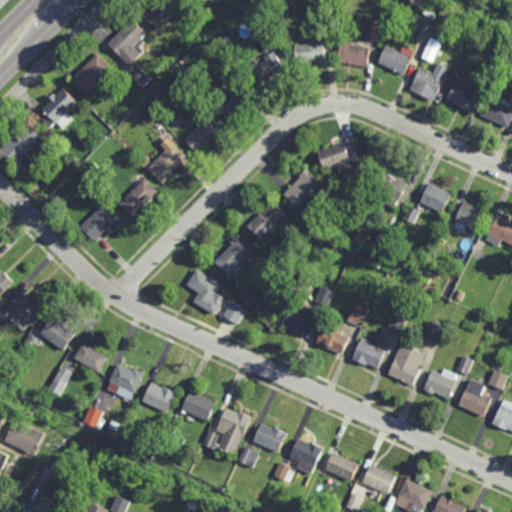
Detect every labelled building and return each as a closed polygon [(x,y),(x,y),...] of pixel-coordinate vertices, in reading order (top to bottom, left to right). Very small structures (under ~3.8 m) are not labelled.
[(157,31),(144,18),(157,4),(153,0),(179,0),(184,5),(157,31)] [(312,33),(310,13),(318,13),(318,11),(326,10),(328,31),(312,33)] [(429,36),(427,35),(426,37),(415,33),(422,17),(435,22),(429,36)] [(146,33),(141,38),(149,47),(147,48),(149,51),(147,52),(145,50),(129,66),(108,43),(122,30),(118,26),(125,19),(128,22),(132,18),(146,33)] [(378,41),(367,39),(370,20),(381,22),(378,41)] [(267,52),(259,39),(271,32),(279,44),(267,52)] [(369,47),(371,47),(368,67),(338,62),(340,43),(350,44),(351,39),(370,42),(369,47)] [(303,65),(303,64),(297,64),(294,45),(324,42),(326,61),(317,62),(317,63),(303,65)] [(413,57),(405,74),(378,62),(380,58),(378,57),(379,54),(382,55),(387,45),(413,57)] [(435,58),(432,57),(431,59),(424,56),(428,45),(435,48),(433,53),(436,54),(435,58)] [(218,72),(208,60),(221,48),(232,60),(218,72)] [(287,70),(276,77),(275,76),(263,84),(254,69),(259,65),(258,63),(263,60),(264,63),(267,61),(265,57),(275,51),(287,70)] [(95,91),(93,88),(88,93),(73,78),(98,53),(113,67),(99,82),(101,84),(95,91)] [(434,101),(410,89),(421,67),(427,70),(427,68),(433,72),(438,62),(450,68),(434,101)] [(146,74),(147,72),(150,75),(149,76),(152,79),(142,89),(131,77),(141,68),(146,74)] [(229,118),(226,115),(224,117),(222,115),(224,113),(213,103),(237,79),(252,93),(235,110),(236,111),(229,118)] [(470,88),(473,82),(483,87),(480,93),(481,93),(472,113),(447,101),(456,81),(470,88)] [(79,102),(68,113),(73,119),(64,127),(58,121),(51,127),(42,117),(47,112),(46,111),(47,110),(44,107),(50,102),(48,100),(55,93),(57,94),(65,87),(79,102)] [(511,102),(511,119),(508,128),(481,115),(489,97),(500,102),(502,97),(511,102)] [(216,137),(215,136),(199,152),(196,150),(195,150),(185,139),(209,115),(222,128),(217,134),(218,135),(216,137)] [(15,166),(0,150),(31,120),(46,135),(15,166)] [(326,169),(319,151),(346,141),(352,159),(326,169)] [(184,163),(182,161),(170,173),(172,175),(164,184),(148,168),(174,142),(188,156),(185,159),(187,161),(184,163)] [(146,167),(140,162),(144,157),(150,163),(146,167)] [(70,168),(66,163),(70,159),(75,163),(70,168)] [(94,172),(89,166),(94,162),(99,168),(94,172)] [(299,208),(285,194),(301,177),(300,176),(309,167),(312,170),(311,171),(323,184),(299,208)] [(398,179),(399,177),(403,179),(402,180),(408,183),(394,207),(383,201),(386,195),(377,189),(386,172),(398,179)] [(150,202),(149,200),(133,217),(120,203),(145,177),(159,190),(152,197),(153,198),(150,202)] [(443,213),(421,202),(431,182),(453,193),(443,213)] [(275,226),(278,229),(274,234),(270,230),(261,239),(248,226),(255,219),(253,218),(256,215),(258,216),(273,201),(287,214),(275,226)] [(470,204),(471,202),(474,204),(473,206),(485,212),(485,211),(487,212),(477,232),(466,226),(461,236),(449,231),(455,219),(456,220),(465,201),(470,204)] [(112,234),(107,229),(95,241),(80,226),(105,202),(124,222),(112,234)] [(421,211),(414,224),(403,218),(410,206),(421,211)] [(507,220),(507,219),(511,221),(511,244),(503,240),(499,246),(486,240),(498,216),(507,220)] [(446,238),(440,235),(442,230),(448,233),(446,238)] [(229,276),(215,262),(233,244),(231,242),(240,233),(256,250),(229,276)] [(336,246),(329,242),(331,238),(339,242),(336,246)] [(215,315),(194,301),(200,293),(187,284),(198,268),(223,285),(218,293),(226,298),(215,315)] [(0,269),(2,271),(3,270),(15,281),(0,297),(0,269)] [(235,290),(230,284),(235,279),(240,285),(235,290)] [(328,307),(316,301),(323,286),(335,291),(328,307)] [(32,326),(9,306),(23,289),(28,294),(27,294),(45,310),(32,326)] [(462,300),(455,298),(458,290),(465,293),(462,300)] [(306,307),(316,311),(313,319),(317,321),(309,338),(282,326),(293,300),(299,303),(302,297),(309,300),(306,307)] [(238,325),(224,315),(234,301),(248,311),(238,325)] [(363,327),(348,322),(356,302),(371,308),(363,327)] [(0,331),(0,313),(9,321),(0,331)] [(399,336),(386,330),(394,315),(406,320),(399,336)] [(66,350),(42,332),(54,317),(77,334),(66,350)] [(444,325),(442,329),(446,331),(440,345),(422,337),(428,322),(432,325),(434,320),(444,325)] [(344,355),(341,354),(340,357),(336,355),(337,352),(318,343),(326,326),(352,338),(344,355)] [(31,343),(27,339),(31,334),(36,338),(31,343)] [(379,369),(369,364),(368,366),(354,359),(363,340),(387,351),(379,369)] [(107,363),(108,364),(102,373),(86,363),(84,367),(78,363),(80,360),(77,358),(86,342),(111,357),(107,363)] [(413,349),(414,347),(417,349),(416,350),(425,354),(419,368),(422,370),(414,387),(389,375),(396,361),(395,360),(402,344),(413,349)] [(468,375),(458,371),(464,356),(475,360),(468,375)] [(134,371),(135,368),(146,373),(138,392),(123,385),(120,392),(110,388),(113,381),(111,380),(119,364),(134,371)] [(61,397),(49,390),(64,365),(75,372),(61,397)] [(458,374),(457,376),(460,377),(454,393),(455,394),(454,396),(452,396),(450,399),(436,393),(435,394),(432,393),(431,395),(426,393),(427,391),(424,390),(426,386),(425,386),(426,383),(428,384),(431,378),(429,377),(430,374),(432,375),(434,371),(443,374),(445,369),(458,374)] [(499,370),(499,371),(510,376),(504,390),(490,384),(496,369),(497,370),(497,369),(499,370)] [(486,415),(460,404),(472,379),(487,386),(484,391),(489,393),(489,395),(494,398),(486,415)] [(163,386),(164,384),(178,392),(169,411),(154,404),(152,407),(148,405),(150,402),(144,399),(153,381),(163,386)] [(209,419),(184,408),(193,388),(218,399),(209,419)] [(511,428),(510,428),(509,429),(507,428),(507,429),(503,427),(503,426),(494,422),(496,418),(497,418),(506,399),(511,401),(511,428)] [(105,412),(92,406),(85,422),(98,428),(105,412)] [(254,415),(236,454),(219,446),(228,427),(220,424),(228,407),(239,411),(240,409),(254,415)] [(0,408),(46,428),(15,500),(0,493),(0,408)] [(117,435),(110,432),(115,420),(122,423),(117,435)] [(274,426),(275,424),(289,431),(280,451),(256,439),(264,422),(274,426)] [(170,443),(163,439),(170,425),(177,429),(170,443)] [(214,447),(204,443),(211,428),(221,433),(214,447)] [(310,441),(311,440),(326,447),(314,473),(298,465),(299,464),(290,460),(293,455),(292,454),(300,436),(310,441)] [(168,451),(161,448),(164,443),(170,446),(168,451)] [(258,460),(253,458),(250,464),(240,460),(246,444),(262,452),(258,460)] [(353,479),(328,468),(335,451),(360,462),(353,479)] [(291,482),(275,475),(282,460),(297,467),(291,482)] [(390,493),(375,486),(375,488),(370,486),(371,484),(364,482),(373,463),(398,474),(390,493)] [(427,507),(416,502),(413,511),(397,504),(401,495),(400,495),(407,477),(435,489),(427,507)] [(134,493),(129,491),(133,485),(138,487),(134,493)] [(51,492),(50,494),(66,501),(68,495),(73,497),(67,511),(38,511),(34,510),(42,490),(45,491),(46,490),(51,492)] [(358,511),(348,506),(354,491),(365,496),(358,511)] [(469,505),(465,511),(435,511),(443,493),(469,505)] [(125,511),(119,511),(114,510),(120,495),(131,500),(125,511)] [(87,511),(93,501),(113,510),(112,511),(87,511)]
